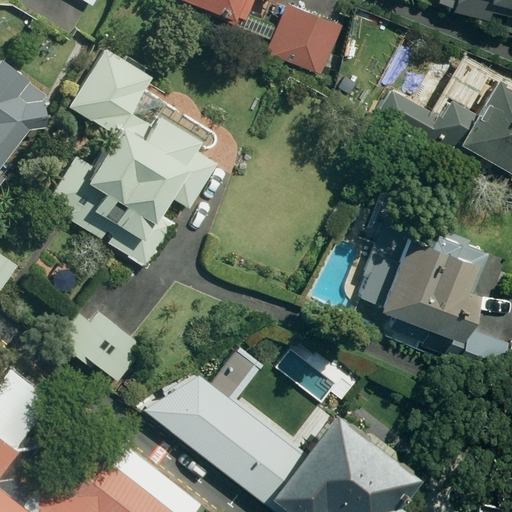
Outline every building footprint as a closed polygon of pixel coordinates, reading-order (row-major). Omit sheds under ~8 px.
[(170,0),(236,23),(243,0),(265,0),(269,1),(269,0),(170,0)] [(511,0),(429,0),(428,9),(511,27),(511,0)] [(322,45),(331,23),(280,2),(260,51),(316,74),(327,47),(322,45)] [(137,121),(121,112),(143,75),(95,46),(59,106),(99,130),(81,161),(65,151),(40,194),(58,205),(52,215),(141,268),(168,223),(152,213),(162,196),(182,209),(208,165),(181,149),(185,141),(141,114),(137,121)] [(0,177),(0,148),(19,124),(30,132),(51,105),(0,65),(0,178),(1,178),(0,177)] [(504,180),(508,182),(503,190),(511,194),(511,94),(480,78),(463,110),(439,98),(432,112),(391,91),(378,116),(504,180)] [(505,338),(456,317),(485,250),(387,208),(341,315),(438,357),(488,379),(505,338)] [(93,311),(85,322),(71,312),(49,342),(107,384),(129,353),(137,342),(93,311)] [(0,511),(175,511),(84,441),(40,496),(13,474),(37,443),(22,432),(49,396),(7,364),(0,373),(0,511)] [(259,430),(210,391),(190,376),(141,410),(271,511),(308,511),(309,510),(311,511),(396,511),(384,503),(405,476),(323,412),(290,454),(259,430)]
